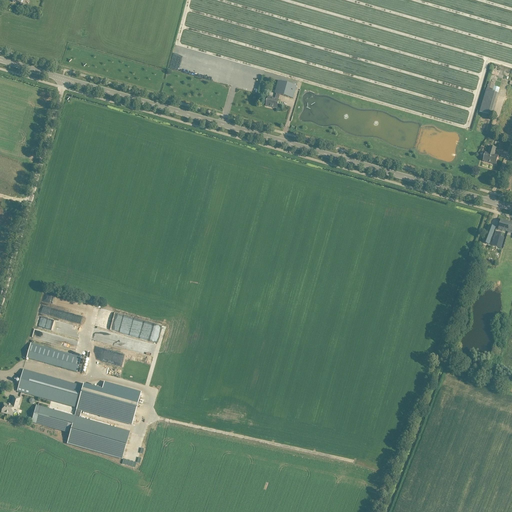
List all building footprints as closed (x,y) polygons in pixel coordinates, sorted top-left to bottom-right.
[(178,71),(180,60),(176,59),(175,62),(170,61),(168,69),(178,71)] [(293,98),(295,94),(302,66),(285,61),(275,94),(277,94),(275,100),(268,98),(267,103),(266,106),(277,109),(279,101),(280,95),(293,98)] [(487,81),(479,113),(492,116),(499,87),(493,86),(494,83),(487,81)] [(495,156),(497,148),(490,146),(488,154),(485,153),(483,161),(496,165),(499,157),(495,156)] [(511,223),(501,220),(498,229),(504,231),(511,233),(511,223)] [(494,232),(488,230),(483,242),(489,244),(494,232)] [(499,248),(503,234),(495,231),(491,246),(499,248)] [(45,328),(47,318),(40,316),(38,327),(45,328)] [(157,339),(160,325),(146,322),(137,320),(137,321),(139,322),(139,323),(143,324),(142,325),(146,326),(146,327),(152,329),(152,331),(154,332),(153,338),(157,339)] [(32,338),(58,344),(60,338),(54,336),(54,335),(34,330),(32,338)] [(81,358),(35,345),(31,344),(26,358),(77,373),(81,358)] [(83,387),(28,371),(23,370),(17,391),(77,408),(83,387)] [(131,426),(141,392),(104,382),(102,389),(84,384),(83,387),(77,408),(76,411),(131,426)] [(20,399),(18,398),(13,397),(11,405),(10,405),(10,406),(4,404),(1,413),(12,416),(15,407),(18,407),(20,399)] [(36,405),(31,423),(70,434),(67,444),(122,460),(130,432),(36,405)]
